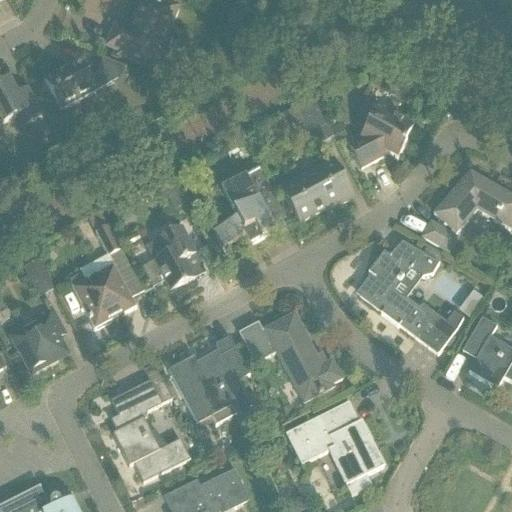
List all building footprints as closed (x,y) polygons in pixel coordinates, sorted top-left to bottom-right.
[(120,57),(139,65),(152,70),(172,21),(175,20),(178,14),(175,7),(169,5),(165,6),(149,0),(142,0),(129,35),(116,29),(108,48),(122,53),(120,57)] [(44,83),(53,101),(60,113),(121,81),(125,70),(103,61),(97,75),(98,77),(89,81),(87,79),(88,79),(82,66),(72,72),(74,76),(69,79),(65,71),(44,83)] [(19,103),(16,97),(8,83),(0,87),(0,118),(4,125),(16,119),(22,129),(41,119),(30,98),(19,103)] [(173,90),(161,98),(169,109),(180,101),(173,90)] [(295,111),(287,115),(295,129),(308,153),(320,147),(333,140),(319,116),(312,102),(295,111)] [(349,148),(351,154),(361,171),(383,160),(385,155),(397,161),(406,146),(404,144),(413,128),(392,117),(390,120),(376,112),(360,141),(362,142),(349,148)] [(340,126),(330,132),(338,147),(348,141),(340,126)] [(60,149),(47,156),(54,170),(67,163),(60,149)] [(353,200),(333,162),(280,190),(299,226),(333,207),(335,210),(353,200)] [(236,221),(213,234),(222,251),(245,238),(248,243),(250,247),(254,244),(254,245),(275,234),(270,225),(283,218),(274,200),(270,192),(259,172),(220,192),(233,215),(236,221)] [(431,226),(422,241),(439,251),(449,257),(457,242),(449,237),(452,233),(456,237),(476,213),(478,211),(494,220),(493,223),(510,233),(511,228),(511,199),(495,190),(491,195),(483,187),(484,185),(485,184),(470,175),(462,185),(433,217),(439,222),(436,229),(431,226)] [(173,190),(162,195),(171,213),(182,207),(173,190)] [(138,205),(119,214),(125,227),(145,217),(138,205)] [(103,219),(89,226),(95,236),(108,229),(103,219)] [(109,260),(120,254),(121,253),(108,229),(95,236),(107,259),(108,260),(109,260)] [(153,264),(142,270),(153,291),(165,284),(170,295),(194,282),(185,263),(195,257),(181,230),(157,243),(165,258),(153,264)] [(138,234),(124,242),(129,252),(143,244),(138,234)] [(165,258),(157,243),(145,249),(153,264),(165,258)] [(363,293),(359,299),(382,316),(380,317),(398,331),(399,329),(438,358),(450,342),(456,334),(445,326),(422,308),(418,314),(405,304),(422,281),(432,278),(439,267),(419,256),(402,246),(389,259),(383,256),(368,276),(370,278),(372,279),(367,286),(370,289),(366,295),(363,293)] [(120,254),(109,260),(113,269),(132,303),(143,297),(120,254)] [(80,274),(85,284),(113,269),(109,260),(108,260),(107,259),(80,274)] [(23,273),(39,301),(56,292),(40,264),(23,273)] [(136,311),(132,303),(113,269),(85,284),(71,291),(94,334),(113,323),(112,321),(121,316),(122,318),(136,311)] [(462,313),(472,320),(486,300),(475,293),(462,313)] [(25,332),(10,340),(31,379),(70,358),(59,338),(65,335),(52,310),(35,318),(41,328),(27,336),(25,332)] [(453,316),(445,326),(456,334),(462,323),(453,316)] [(317,360),(312,351),(308,353),(304,345),(307,343),(294,318),(263,334),(258,326),(238,336),(255,368),(276,356),(303,408),(333,392),(332,388),(342,383),(331,364),(326,367),(321,358),(317,360)] [(476,331),(466,348),(480,356),(476,363),(468,376),(497,393),(503,382),(511,386),(511,354),(490,341),(496,330),(482,321),(476,331)] [(183,366),(168,374),(177,391),(197,428),(210,421),(215,430),(236,419),(240,422),(251,417),(251,411),(237,385),(250,378),(245,369),(235,351),(229,340),(215,348),(218,354),(186,371),(183,366)] [(110,423),(113,429),(117,427),(120,434),(112,438),(129,470),(133,468),(143,487),(190,463),(180,443),(159,454),(141,418),(172,403),(164,387),(160,380),(111,404),(118,419),(110,423)] [(170,384),(164,387),(172,403),(178,400),(170,384)] [(349,406),(331,415),(285,437),(301,468),(334,452),(351,484),(345,487),(351,499),(371,489),(366,479),(384,470),(361,425),(359,426),(349,406)] [(182,492),(164,500),(169,511),(234,511),(249,505),(234,474),(200,491),(197,484),(182,492)] [(40,490),(0,509),(0,511),(77,511),(77,510),(73,502),(67,505),(63,508),(60,507),(60,506),(60,505),(60,504),(60,503),(59,503),(59,502),(58,501),(57,501),(56,501),(56,500),(55,500),(54,500),(54,501),(53,501),(52,501),(52,502),(51,502),(51,503),(50,503),(50,504),(50,505),(50,506),(50,507),(50,508),(47,509),(45,504),(46,504),(39,491),(40,491),(40,490)]
